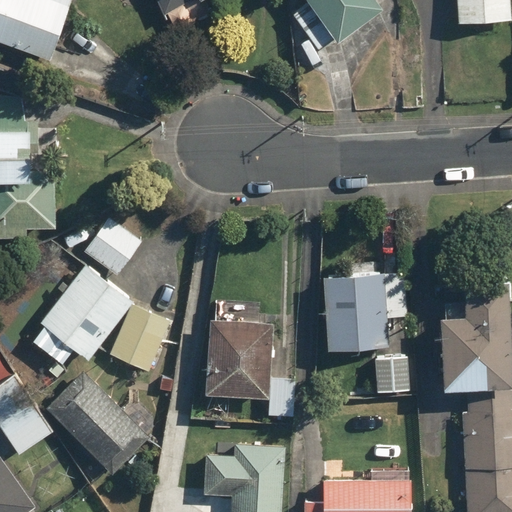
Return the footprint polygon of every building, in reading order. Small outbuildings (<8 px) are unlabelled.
[(0,0),(0,34),(55,54),(74,0),(0,0)] [(163,0),(169,10),(185,0),(163,0)] [(307,0),(295,11),(324,45),(341,30),(345,35),(385,0),(307,0)] [(511,0),(461,0),(462,17),(511,14),(511,0)] [(0,171),(39,174),(42,115),(27,114),(28,92),(0,90),(0,171)] [(34,221),(58,222),(60,178),(0,175),(0,231),(33,233),(34,221)] [(149,235),(112,209),(85,246),(122,273),(149,235)] [(134,293),(86,259),(46,316),(47,317),(35,334),(67,357),(75,345),(90,355),(134,293)] [(409,267),(326,270),(328,340),(393,338),(392,312),(410,312),(409,267)] [(475,309),(448,309),(447,380),(470,380),(468,511),(511,511),(511,270),(475,270),(475,309)] [(261,301),(215,298),(209,389),(269,393),(268,408),(298,410),(301,373),(274,372),(278,316),(260,315),(261,301)] [(156,361),(170,314),(128,302),(114,349),(156,361)] [(14,370),(0,347),(0,419),(19,449),(60,423),(23,364),(14,370)] [(411,350),(378,352),(379,385),(412,384),(411,350)] [(126,402),(88,361),(48,399),(76,428),(78,426),(115,465),(165,419),(138,390),(126,402)] [(286,511),(292,441),(230,436),(230,444),(209,443),(205,491),(235,493),(233,511),(286,511)] [(0,511),(23,511),(42,499),(4,447),(0,450),(0,511)] [(415,511),(416,465),(375,464),(375,471),(329,470),(328,495),(309,495),(308,511),(415,511)]
